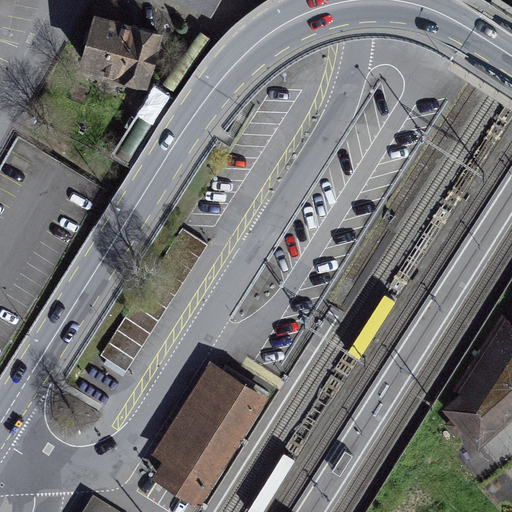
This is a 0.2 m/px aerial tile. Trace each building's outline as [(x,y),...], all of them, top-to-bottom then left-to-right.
[(175,0),(210,19),(221,0),(175,0)] [(147,93),(163,37),(94,17),(78,72),(147,93)] [(207,242),(182,226),(100,354),(127,370),(150,333),(207,242)] [(511,316),(482,348),(447,417),(481,451),(511,419),(511,316)] [(210,363),(152,457),(162,464),(152,481),(198,510),(267,400),(210,363)]
